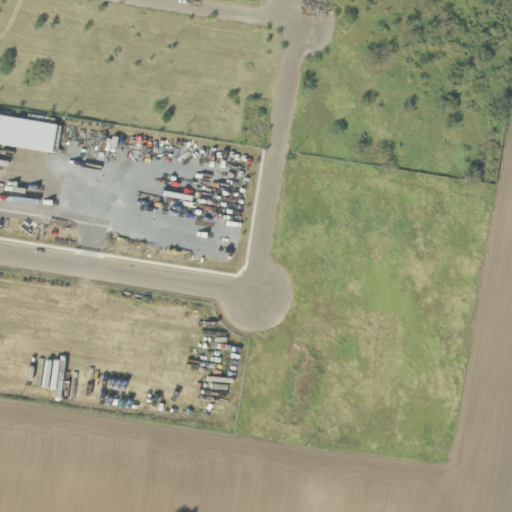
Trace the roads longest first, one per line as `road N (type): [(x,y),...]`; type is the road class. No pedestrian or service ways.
road 1 (residential): [(249,296),(294,23)]
road 2 (residential): [(0,255),(249,296)]
road 3 (residential): [(294,23),(146,0)]
